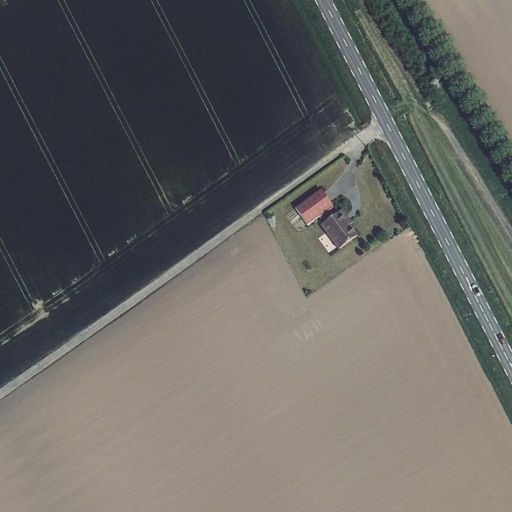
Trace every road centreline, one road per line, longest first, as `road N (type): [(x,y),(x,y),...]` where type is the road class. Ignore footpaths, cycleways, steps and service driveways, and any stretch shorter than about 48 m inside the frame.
road 1 (track): [(511,233),(424,98),(384,119),(0,400)]
road 2 (tertiary): [(511,367),(323,0)]
